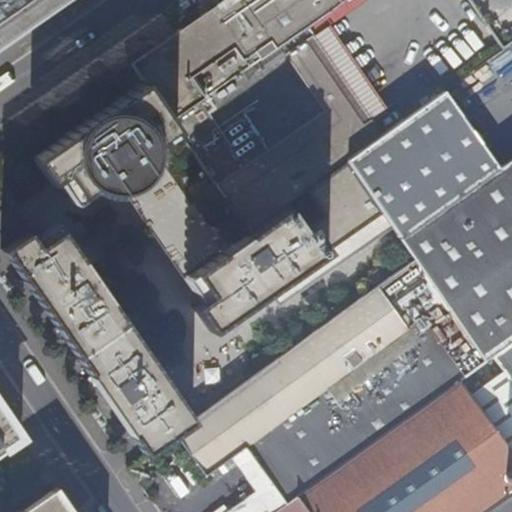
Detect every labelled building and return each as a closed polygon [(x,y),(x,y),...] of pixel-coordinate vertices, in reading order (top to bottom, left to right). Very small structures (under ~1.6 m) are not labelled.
[(0,0),(0,49),(57,10),(71,0),(0,0)] [(225,0),(131,65),(142,81),(176,130),(224,200),(247,233),(285,206),(305,191),(346,162),(365,148),(354,131),(344,138),(324,109),(342,95),(328,78),(335,71),(309,31),(324,18),(341,7),(343,9),(355,0),(225,0)] [(386,108),(324,18),(309,31),(335,71),(328,78),(342,95),(324,109),(344,138),(354,131),(370,119),(386,108)] [(142,81),(27,161),(44,184),(60,173),(77,198),(176,130),(142,81)] [(511,157),(496,168),(442,92),(440,94),(499,174),(401,243),(415,263),(484,362),(511,342),(511,157)] [(499,174),(440,94),(382,136),(365,148),(346,162),(388,224),(401,243),(499,174)] [(365,148),(382,136),(370,119),(354,131),(365,148)] [(247,233),(192,273),(209,297),(195,307),(212,332),(275,286),(284,299),(388,224),(346,162),(305,191),(323,216),(302,230),(285,206),(247,233)] [(192,424),(58,231),(33,248),(23,233),(0,249),(0,252),(143,460),(174,438),(192,424)] [(484,362),(415,263),(314,335),(276,363),(192,424),(174,438),(203,479),(244,449),(285,505),(459,381),(484,362)] [(511,342),(484,362),(459,381),(511,456),(511,342)] [(303,511),(304,511),(483,511),(511,492),(511,456),(459,381),(285,505),(274,511),(303,511)] [(0,452),(20,439),(1,411),(0,411),(0,452)] [(138,463),(128,472),(139,489),(151,481),(138,463)] [(76,511),(59,486),(20,511),(76,511)] [(511,511),(511,492),(483,511),(511,511)]
